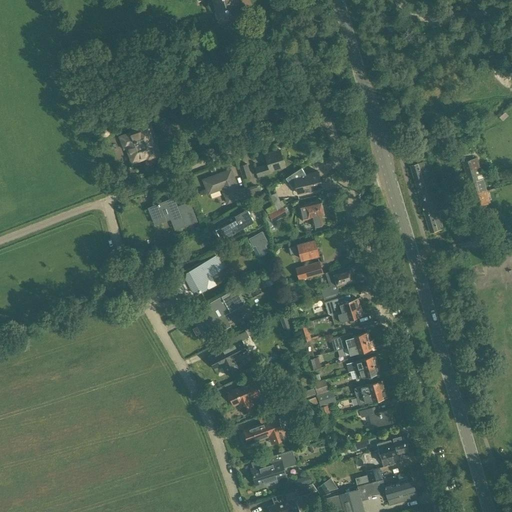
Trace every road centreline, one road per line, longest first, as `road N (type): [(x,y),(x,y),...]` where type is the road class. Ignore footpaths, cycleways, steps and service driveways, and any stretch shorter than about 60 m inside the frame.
road 1 (secondary): [(489,511),(338,0)]
road 2 (unclassified): [(445,511),(327,118)]
road 3 (residential): [(240,511),(204,410),(123,263),(105,201)]
road 4 (residential): [(105,201),(327,118)]
road 5 (unclassified): [(327,118),(293,0)]
